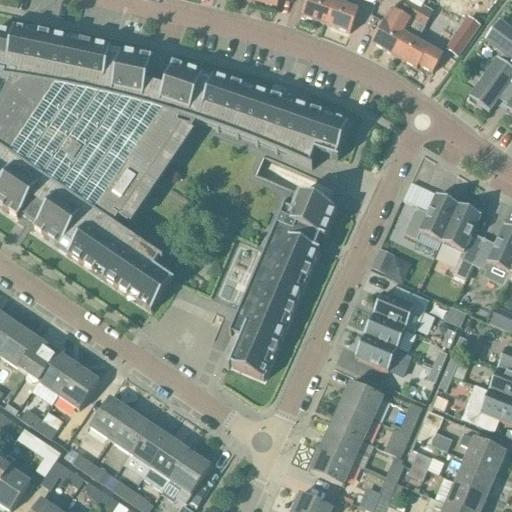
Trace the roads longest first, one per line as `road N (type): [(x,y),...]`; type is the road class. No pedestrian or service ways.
road 1 (residential): [(269,447),(427,112)]
road 2 (residential): [(427,112),(299,49),(109,0)]
road 3 (residential): [(269,447),(0,264)]
